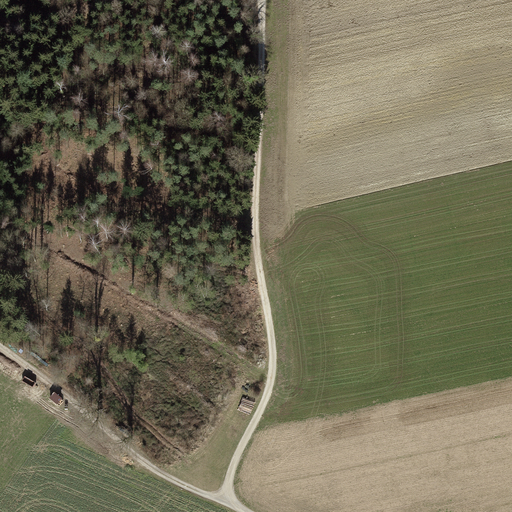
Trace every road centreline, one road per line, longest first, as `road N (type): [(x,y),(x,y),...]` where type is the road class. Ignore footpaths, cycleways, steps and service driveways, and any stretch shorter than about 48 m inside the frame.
road 1 (track): [(262,0),(256,252),(274,359),(231,473),(229,490),(245,511)]
road 2 (track): [(242,511),(177,485),(0,347)]
